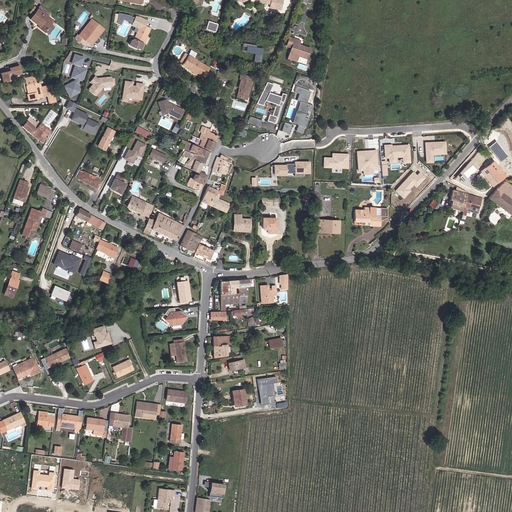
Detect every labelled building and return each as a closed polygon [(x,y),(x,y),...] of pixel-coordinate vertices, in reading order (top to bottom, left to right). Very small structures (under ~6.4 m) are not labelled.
[(43,20),(46,17),(36,10),(29,20),(34,24),(35,22),(40,26),(38,28),(43,32),(49,24),(43,20)] [(123,19),(132,22),(134,16),(119,12),(116,23),(121,24),(123,19)] [(139,27),(137,32),(135,38),(132,40),(130,45),(137,47),(138,46),(142,47),(144,42),(142,41),(146,32),(149,33),(151,26),(147,24),(148,19),(140,15),(136,16),(133,22),(133,25),(136,26),(139,27)] [(85,32),(94,20),(92,18),(82,30),(85,32)] [(92,45),(95,41),(92,39),(102,26),(94,20),(85,32),(82,30),(79,35),(77,33),(74,37),(84,45),(87,41),(92,45)] [(217,24),(208,20),(206,28),(215,31),(217,24)] [(92,39),(95,41),(105,28),(102,26),(92,39)] [(293,38),(288,37),(285,45),(290,47),(286,58),(295,61),(297,55),(306,58),(309,48),(298,44),(292,42),(293,38)] [(257,44),(243,42),(243,45),(247,46),(246,51),(255,53),(253,64),(260,65),(263,47),(256,46),(257,44)] [(200,67),(207,71),(209,67),(194,58),(189,55),(185,52),(181,58),(184,60),(183,61),(188,64),(187,66),(193,69),(197,72),(200,67)] [(81,79),(84,70),(78,68),(81,58),(72,55),(70,63),(74,65),(70,78),(74,79),(73,81),(62,87),(68,97),(77,92),(78,90),(75,85),(77,80),(79,80),(81,79)] [(19,72),(18,64),(10,65),(11,68),(0,69),(0,72),(1,79),(12,78),(11,73),(19,72)] [(200,67),(197,72),(204,76),(207,71),(200,67)] [(32,76),(21,78),(23,84),(24,84),(26,83),(29,92),(26,93),(25,94),(26,98),(45,95),(46,102),(53,101),(49,83),(38,85),(38,82),(34,83),(32,76)] [(111,85),(110,78),(108,77),(101,78),(100,79),(99,79),(97,78),(96,78),(95,79),(92,76),(88,82),(91,84),(87,89),(87,91),(92,96),(94,95),(100,88),(110,87),(111,85)] [(239,92),(237,92),(235,98),(245,101),(250,82),(248,82),(249,79),(240,76),(239,79),(240,80),(238,88),(240,88),(239,92)] [(139,99),(141,84),(134,83),(134,87),(129,86),(130,82),(123,81),(120,99),(124,100),(125,96),(139,99)] [(274,83),(267,81),(256,103),(263,105),(266,100),(276,104),(272,115),(270,114),(267,120),(275,123),(282,101),(284,102),(287,94),(283,92),(281,96),(269,92),(274,83)] [(311,90),(297,86),(296,91),(300,93),(298,99),(301,100),(297,110),(296,110),(292,122),(298,124),(296,131),(302,133),(304,126),(305,127),(308,118),(305,117),(307,110),(311,111),(314,105),(307,102),(311,90)] [(162,115),(167,113),(180,119),(185,110),(169,102),(169,103),(167,98),(157,101),(162,115)] [(89,115),(76,109),(78,105),(69,101),(65,108),(74,112),(71,119),(86,126),(84,130),(95,136),(101,124),(88,118),(89,115)] [(50,123),(57,113),(51,109),(44,119),(50,123)] [(250,115),(247,122),(260,126),(262,120),(250,115)] [(27,130),(33,136),(41,143),(49,135),(50,132),(38,120),(36,122),(30,117),(26,120),(21,125),(27,130)] [(285,121),(282,130),(289,133),(292,124),(285,121)] [(134,131),(149,138),(151,132),(137,125),(134,131)] [(200,144),(213,149),(216,141),(218,134),(209,131),(210,129),(202,125),(199,131),(201,132),(205,133),(202,140),(200,144)] [(108,127),(98,145),(106,149),(111,140),(116,131),(108,127)] [(146,144),(137,140),(132,150),(128,148),(123,158),(132,163),(137,154),(140,156),(146,144)] [(183,140),(183,142),(185,143),(183,148),(189,150),(191,142),(183,140)] [(445,140),(424,141),(425,162),(433,162),(432,154),(446,153),(445,140)] [(392,143),(383,144),(384,158),(388,158),(388,162),(397,162),(396,157),(402,156),(402,163),(410,162),(409,144),(392,145),(392,143)] [(197,154),(197,155),(196,159),(202,162),(203,163),(208,151),(192,144),(189,150),(197,154)] [(163,163),(167,156),(153,149),(149,157),(163,163)] [(377,149),(356,150),(358,170),(363,170),(363,174),(373,173),(373,169),(378,169),(377,149)] [(197,171),(202,162),(196,159),(197,155),(189,152),(188,155),(189,156),(186,163),(183,162),(182,164),(197,171)] [(332,157),(324,157),(324,167),(332,167),(332,172),(342,173),(342,168),(348,168),(348,154),(332,153),(332,157)] [(492,186),(503,178),(504,177),(511,170),(511,167),(502,154),(500,155),(493,162),(485,169),(482,166),(479,170),(492,186)] [(220,158),(217,156),(213,169),(226,174),(228,168),(226,167),(228,161),(220,158)] [(490,159),(482,166),(485,169),(493,162),(490,159)] [(286,164),(274,164),(274,174),(286,174),(286,172),(294,172),(294,175),(304,175),(304,174),(311,174),(311,160),(294,160),(294,163),(286,163),(286,164)] [(80,169),(76,176),(97,187),(101,179),(80,169)] [(197,181),(201,183),(202,184),(206,175),(205,174),(199,171),(197,174),(194,173),(188,185),(194,187),(197,181)] [(417,175),(413,171),(396,190),(403,197),(410,190),(408,189),(413,183),(416,187),(424,178),(419,173),(417,175)] [(114,178),(110,187),(121,192),(126,184),(114,178)] [(14,197),(23,201),(26,195),(29,187),(26,186),(28,182),(20,179),(14,197)] [(511,187),(504,182),(488,199),(511,217),(511,187)] [(51,188),(40,184),(36,193),(48,197),(51,188)] [(202,201),(210,205),(213,197),(215,198),(218,191),(209,187),(208,187),(207,189),(210,190),(209,193),(206,192),(202,201)] [(226,211),(229,205),(218,200),(219,198),(221,192),(218,191),(215,198),(213,197),(210,205),(226,211)] [(450,207),(462,211),(467,195),(465,195),(455,192),(453,191),(449,204),(451,204),(450,207)] [(470,207),(478,209),(481,199),(467,195),(462,211),(461,215),(467,216),(470,207)] [(149,204),(133,197),(128,207),(140,213),(140,212),(144,214),(149,204)] [(153,206),(149,204),(144,214),(144,215),(148,217),(153,206)] [(31,207),(22,234),(31,237),(34,230),(36,231),(42,217),(44,218),(47,209),(42,208),(41,211),(31,207)] [(102,228),(105,221),(82,209),(80,207),(76,215),(81,217),(78,223),(82,224),(84,219),(102,228)] [(373,219),(377,219),(377,209),(362,208),(362,210),(353,210),(353,222),(362,222),(367,222),(367,225),(372,226),(373,219)] [(377,209),(377,219),(377,221),(380,221),(385,219),(385,209),(377,209)] [(150,218),(143,232),(152,236),(155,230),(176,240),(183,224),(159,213),(155,221),(150,218)] [(241,214),(235,214),(234,228),(250,229),(251,219),(240,218),(241,214)] [(263,228),(268,228),(268,232),(277,233),(277,217),(263,217),(263,228)] [(323,222),(323,219),(319,219),(318,233),(330,233),(331,229),(339,230),(339,219),(331,219),(331,222),(323,222)] [(195,252),(199,243),(202,236),(187,229),(180,245),(195,252)] [(79,251),(82,243),(72,239),(69,247),(79,251)] [(118,246),(100,239),(96,248),(114,256),(118,246)] [(214,250),(199,243),(195,252),(210,259),(214,250)] [(70,256),(59,251),(55,260),(63,264),(63,262),(70,265),(68,269),(74,272),(80,258),(74,256),(73,257),(70,256)] [(85,275),(90,256),(85,255),(80,273),(85,275)] [(140,261),(132,258),(128,265),(136,269),(140,261)] [(4,294),(13,297),(19,281),(17,280),(20,273),(13,270),(4,294)] [(108,281),(111,274),(103,271),(101,277),(108,281)] [(289,290),(289,274),(281,274),(281,290),(289,290)] [(227,282),(228,294),(238,294),(238,288),(237,281),(227,282)] [(188,301),(185,282),(175,283),(178,303),(181,302),(188,301)] [(218,282),(219,295),(228,294),(227,282),(218,282)] [(70,291),(54,285),(50,295),(67,301),(70,291)] [(267,286),(259,287),(260,304),(272,303),(271,296),(275,296),(274,287),(270,287),(271,291),(267,292),(267,286)] [(228,294),(219,295),(220,311),(225,311),(225,305),(245,303),(244,288),(244,287),(238,288),(238,294),(228,294)] [(181,323),(185,320),(180,316),(182,313),(179,310),(171,311),(170,308),(165,309),(161,313),(165,316),(163,319),(171,325),(181,323)] [(233,319),(248,316),(260,316),(259,309),(232,311),(233,319)] [(225,313),(210,312),(209,320),(225,321),(225,313)] [(96,340),(93,341),(95,348),(112,343),(108,331),(106,332),(104,325),(92,328),(94,335),(95,335),(96,340)] [(214,334),(226,332),(226,325),(223,325),(223,328),(214,329),(214,334)] [(226,356),(225,348),(228,347),(228,346),(230,346),(230,337),(212,337),(212,359),(226,356)] [(173,342),(171,342),(173,354),(175,362),(185,361),(182,340),(173,342)] [(266,342),(268,350),(280,348),(279,340),(266,342)] [(43,358),(47,367),(68,358),(64,349),(43,358)] [(31,357),(15,364),(17,368),(33,361),(31,357)] [(126,359),(123,361),(128,372),(131,370),(126,359)] [(17,368),(15,364),(12,366),(13,369),(11,370),(15,378),(29,372),(30,375),(38,371),(33,361),(17,368)] [(115,378),(128,372),(123,361),(110,367),(115,378)] [(245,368),(243,361),(226,363),(226,364),(227,371),(245,368)] [(82,385),(91,381),(83,364),(74,368),(82,385)] [(276,376),(257,379),(261,404),(269,403),(268,397),(275,396),(273,383),(277,382),(276,376)] [(183,403),(185,393),(166,390),(164,401),(183,403)] [(233,408),(244,408),(244,393),(232,394),(233,408)] [(134,402),(132,417),(141,418),(141,416),(141,413),(154,415),(155,405),(134,402)] [(47,415),(47,413),(37,411),(35,426),(42,427),(42,425),(49,426),(52,426),(53,416),(47,415)] [(20,412),(1,421),(3,426),(0,427),(0,433),(24,422),(21,416),(20,412)] [(59,430),(59,428),(60,424),(73,426),(72,430),(72,432),(78,432),(80,417),(60,414),(59,416),(57,416),(54,429),(59,430)] [(126,429),(128,416),(113,414),(111,426),(126,429)] [(92,430),(101,431),(103,420),(86,418),(84,429),(92,430)] [(169,443),(180,444),(180,439),(181,434),(181,426),(171,425),(169,443)] [(171,468),(180,470),(183,453),(173,451),(171,468)] [(73,470),(63,468),(61,487),(78,489),(79,479),(72,478),(73,470)] [(39,470),(33,470),(30,489),(37,490),(38,486),(46,487),(46,491),(53,492),(55,472),(48,471),(48,474),(39,473),(39,470)] [(228,485),(211,482),(209,494),(226,496),(228,485)] [(159,489),(156,508),(166,509),(167,503),(167,501),(166,500),(166,499),(169,499),(172,500),(172,496),(174,496),(175,491),(159,489)] [(204,499),(196,498),(194,511),(208,511),(209,507),(204,506),(204,499)]
